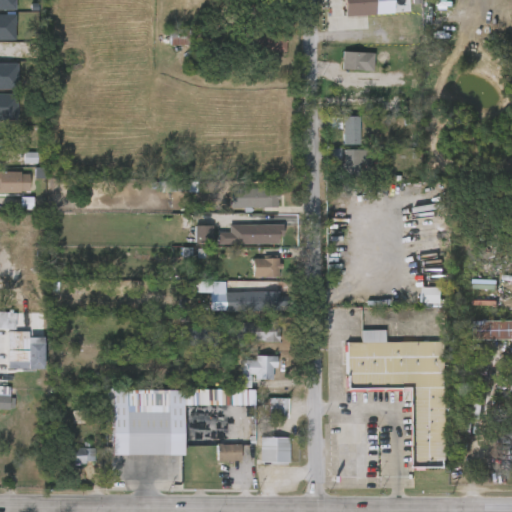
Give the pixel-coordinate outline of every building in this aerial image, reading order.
[(343,0),(373,0),(374,15),(344,17),(343,0)] [(188,47),(167,47),(167,30),(188,30),(188,47)] [(285,35),(256,36),(256,53),(285,52),(285,35)] [(371,54),(370,72),(339,70),(340,52),(371,54)] [(359,144),(340,144),(340,116),(359,116),(359,144)] [(364,175),(340,175),(340,150),(364,150),(364,175)] [(0,193),(0,172),(27,172),(27,193),(0,193)] [(275,188),(275,207),(227,207),(227,188),(275,188)] [(180,216),(194,216),(194,229),(180,229),(180,216)] [(277,224),(277,243),(237,243),(237,224),(277,224)] [(194,243),(212,243),(211,226),(193,226),(194,243)] [(277,276),(250,276),(250,257),(277,257),(277,276)] [(441,287),(441,304),(423,304),(423,287),(441,287)] [(282,310),(221,310),(221,290),(282,290),(282,310)] [(0,312),(13,312),(13,328),(0,328),(0,312)] [(511,320),(511,339),(473,339),(473,320),(511,320)] [(277,341),(238,341),(238,322),(277,322),(277,341)] [(217,345),(178,345),(178,327),(217,327),(217,345)] [(41,368),(5,368),(5,333),(41,333),(41,368)] [(446,340),(447,468),(412,468),(412,390),(345,390),(344,341),(446,340)] [(253,379),(253,375),(237,375),(237,356),(273,356),(273,379),(253,379)] [(252,388),(252,404),(179,404),(179,454),(108,454),(108,388),(252,388)] [(266,418),(267,396),(287,397),(287,418),(266,418)] [(287,462),(258,462),(258,436),(287,436),(287,462)] [(215,460),(215,444),(239,444),(239,460),(215,460)] [(91,448),(91,463),(58,463),(58,448),(91,448)]
